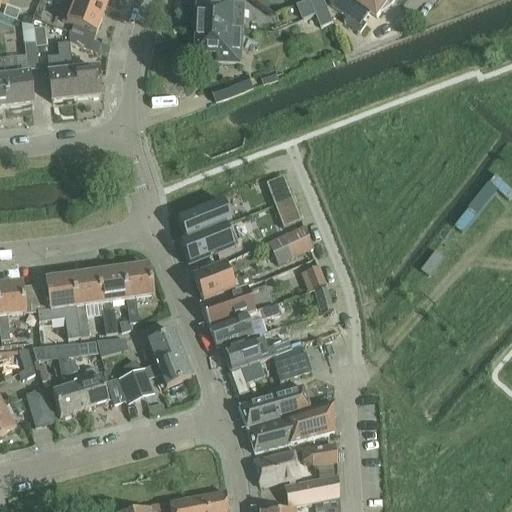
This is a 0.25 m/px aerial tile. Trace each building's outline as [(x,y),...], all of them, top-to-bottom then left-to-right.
[(74,0),(74,2),(104,13),(108,0),(74,0)] [(311,19),(327,12),(322,0),(316,0),(309,3),(311,8),(307,9),(311,19)] [(388,0),(327,0),(350,16),(357,6),(376,20),(382,12),(388,8),(393,3),(388,0)] [(104,13),(74,2),(65,25),(95,36),(104,13)] [(233,7),(199,5),(198,31),(232,32),(233,7)] [(2,17),(15,22),(19,13),(6,8),(2,17)] [(327,12),(311,19),(315,17),(320,32),(333,26),(327,12)] [(2,17),(0,16),(0,26),(12,31),(15,22),(2,17)] [(24,58),(1,61),(7,110),(31,107),(27,73),(37,72),(36,65),(37,65),(33,31),(33,32),(32,28),(20,26),(24,58)] [(33,31),(37,65),(47,64),(43,30),(33,31)] [(232,32),(198,31),(198,32),(196,32),(195,46),(197,46),(197,56),(217,57),(217,65),(241,66),(242,32),(232,32)] [(100,46),(68,34),(70,46),(96,57),(100,46)] [(95,70),(72,73),(76,102),(99,99),(95,70)] [(278,83),(274,72),(259,77),(263,88),(278,83)] [(76,102),(72,73),(48,76),(51,105),(76,102)] [(253,92),(248,79),(210,92),(216,106),(253,92)] [(273,209),(292,202),(287,190),(269,197),(273,209)] [(484,193),(464,218),(477,228),(497,203),(484,193)] [(296,212),(292,202),(273,209),(278,219),(296,212)] [(179,246),(229,226),(221,204),(176,222),(184,242),(179,244),(179,246)] [(230,227),(229,226),(179,246),(188,267),(237,248),(228,227),(230,227)] [(282,239),(291,262),(312,252),(302,229),(282,239)] [(291,262),(282,239),(266,246),(277,269),(291,262)] [(136,302),(152,300),(147,267),(121,271),(126,304),(130,327),(139,325),(136,302)] [(201,302),(249,284),(247,276),(236,280),(235,276),(226,280),(221,268),(193,280),(201,302)] [(307,296),(325,289),(318,270),(300,276),(307,296)] [(126,304),(121,271),(96,275),(100,307),(106,339),(115,337),(110,306),(126,304)] [(96,275),(70,278),(79,334),(88,333),(85,309),(100,307),(96,275)] [(79,334),(70,278),(44,282),(45,288),(33,289),(36,314),(49,313),(49,315),(66,312),(70,336),(79,334)] [(453,307),(470,289),(462,281),(444,300),(453,307)] [(36,314),(33,289),(21,291),(20,285),(0,287),(0,340),(0,344),(10,343),(8,320),(23,318),(23,316),(36,314)] [(326,291),(313,295),(320,316),(333,312),(326,291)] [(237,293),(199,308),(208,330),(275,307),(274,305),(246,315),(237,293)] [(275,307),(208,330),(215,350),(252,335),(248,324),(277,313),(275,307)] [(323,341),(335,337),(341,336),(334,313),(316,318),(323,341)] [(181,358),(171,334),(147,343),(157,367),(181,358)] [(126,353),(122,337),(95,344),(100,360),(126,353)] [(66,348),(68,348),(67,342),(56,343),(56,349),(32,352),(35,365),(68,361),(67,361),(66,348)] [(251,344),(222,355),(229,375),(258,364),(259,365),(291,353),(287,342),(255,354),(251,344)] [(68,348),(66,348),(67,361),(68,361),(78,361),(76,347),(68,348)] [(25,374),(32,370),(27,352),(18,353),(24,373),(25,374)] [(0,365),(18,365),(17,353),(0,354),(0,365)] [(310,375),(304,356),(273,366),(279,385),(310,375)] [(181,358),(157,367),(166,390),(190,381),(181,358)] [(122,371),(125,379),(141,373),(134,363),(122,371)] [(34,377),(32,370),(25,374),(24,373),(18,376),(22,383),(34,377)] [(84,375),(73,379),(84,413),(107,405),(97,372),(94,372),(92,371),(85,373),(84,375)] [(141,373),(125,379),(118,382),(127,406),(152,396),(143,372),(141,373)] [(248,393),(241,373),(230,377),(238,397),(248,393)] [(59,383),(62,392),(51,396),(59,420),(84,413),(73,379),(59,383)] [(124,405),(117,382),(106,386),(113,408),(124,405)] [(237,409),(246,431),(310,411),(301,388),(237,409)] [(43,390),(25,399),(35,431),(54,425),(43,390)] [(333,436),(333,406),(246,433),(253,456),(333,436)] [(0,439),(13,432),(2,411),(0,412),(0,439)] [(336,468),(334,447),(309,453),(308,450),(300,452),(301,455),(299,455),(302,464),(312,470),(336,468)] [(293,453),(255,463),(252,464),(259,489),(299,478),(293,453)] [(338,498),(337,477),(283,489),(287,509),(313,504),(313,506),(338,502),(338,498)] [(147,510),(137,511),(226,511),(224,495),(147,510)] [(339,511),(338,502),(313,506),(313,511),(339,511)]
